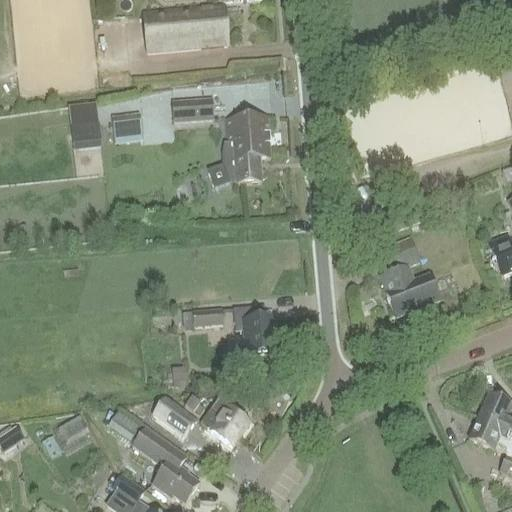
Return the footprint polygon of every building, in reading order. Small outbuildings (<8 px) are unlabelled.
[(147,58),(228,51),(225,8),(143,15),(147,58)] [(173,128),(213,125),(212,102),(171,106),(173,128)] [(114,148),(143,144),(139,117),(110,121),(114,148)] [(229,188),(237,187),(237,189),(262,187),(260,163),(271,162),(267,120),(224,124),(226,147),(223,147),(222,152),(221,157),(222,164),(222,169),(207,175),(213,193),(229,188)] [(109,147),(108,123),(76,125),(77,149),(109,147)] [(433,222),(428,209),(384,226),(388,239),(433,222)] [(501,281),(511,276),(511,248),(511,249),(508,239),(488,247),(501,281)] [(387,296),(396,321),(441,304),(432,279),(415,286),(409,270),(422,265),(414,241),(392,248),(401,273),(381,280),(388,296),(387,296)] [(247,361),(276,358),(273,323),(258,325),(257,312),(234,313),(236,337),(245,336),(247,361)] [(192,316),(182,317),(183,332),(194,331),(194,333),(224,330),(222,313),(192,316)] [(189,390),(187,370),(172,371),(174,391),(189,390)] [(218,398),(198,427),(232,451),(249,427),(227,412),(223,418),(218,415),(226,403),(218,398)] [(511,435),(511,422),(507,420),(511,409),(511,408),(488,398),(478,420),(511,435)] [(197,425),(164,401),(151,418),(185,442),(197,425)] [(198,421),(204,413),(198,409),(200,407),(191,401),(184,411),(198,421)] [(139,429),(118,415),(108,430),(129,444),(139,429)] [(511,435),(478,420),(468,443),(506,459),(498,477),(511,482),(511,435)] [(68,449),(89,436),(79,421),(58,433),(68,449)] [(25,442),(17,430),(0,442),(0,449),(5,456),(25,442)] [(187,461),(161,444),(143,432),(131,450),(165,472),(153,489),(172,502),(173,500),(185,509),(199,488),(179,474),(187,461)] [(144,511),(138,507),(146,496),(121,479),(111,494),(116,497),(107,511),(144,511)]
